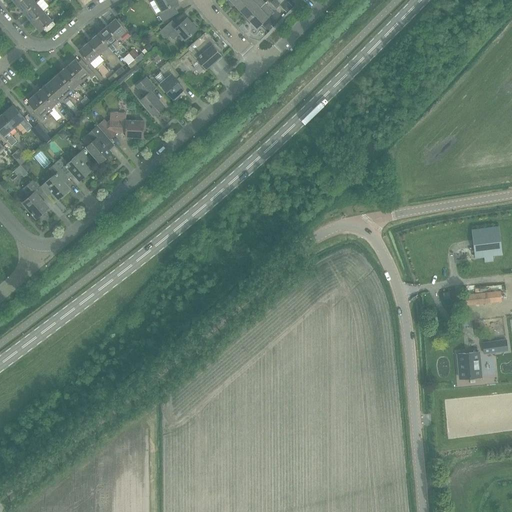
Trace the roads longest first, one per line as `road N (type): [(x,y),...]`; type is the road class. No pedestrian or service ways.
road 1 (secondary): [(0,363),(232,181),(419,0)]
road 2 (tertiary): [(0,493),(314,238),(342,226),(361,229)]
road 3 (tertiary): [(422,511),(405,318),(382,253),(361,229)]
road 4 (residential): [(41,258),(262,66)]
road 5 (tertiary): [(361,229),(394,214),(511,194)]
